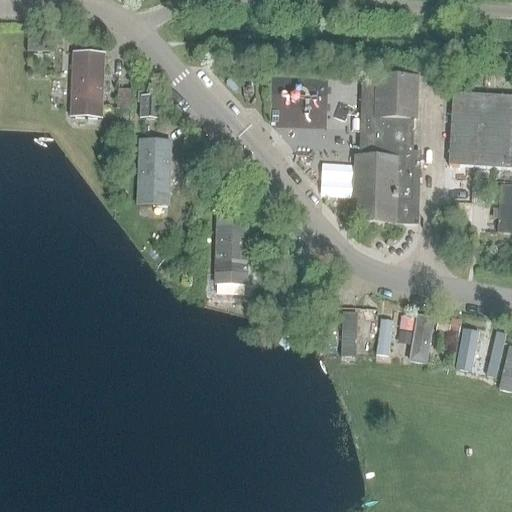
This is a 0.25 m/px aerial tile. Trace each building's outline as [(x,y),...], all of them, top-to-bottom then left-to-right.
[(26,54),(48,54),(48,43),(27,42),(26,54)] [(101,122),(104,58),(74,56),(71,120),(101,122)] [(418,80),(362,79),(360,160),(356,160),(354,226),(418,228),(420,154),(413,154),(414,124),(417,124),(418,80)] [(120,91),(119,111),(132,111),(133,92),(120,91)] [(448,168),(511,171),(511,99),(452,96),(448,168)] [(160,99),(139,99),(139,122),(160,122),(160,99)] [(169,209),(170,144),(140,144),(139,208),(169,209)] [(208,163),(214,170),(218,166),(212,159),(208,163)] [(511,236),(511,189),(500,188),(497,236),(511,236)] [(118,199),(126,200),(126,190),(118,189),(118,199)] [(219,196),(210,206),(219,213),(227,203),(219,196)] [(217,221),(215,287),(240,288),(242,287),(243,286),(245,285),(245,283),(247,222),(217,221)] [(294,286),(282,286),(280,311),(293,311),(294,286)] [(306,287),(294,286),(293,311),(305,312),(306,287)] [(317,313),(318,288),(306,287),(305,312),(317,313)] [(364,321),(377,322),(377,313),(364,312),(364,321)] [(344,315),(343,358),(359,359),(360,315),(344,315)] [(402,319),(400,332),(411,333),(413,321),(402,319)] [(411,365),(431,367),(435,321),(416,319),(411,365)] [(327,328),(322,321),(306,333),(312,340),(327,328)] [(436,333),(448,336),(450,323),(438,321),(436,333)] [(458,340),(461,323),(451,321),(450,323),(448,336),(448,338),(458,340)] [(391,360),(396,324),(383,322),(378,358),(391,360)] [(458,374),(471,376),(477,339),(464,336),(458,374)] [(489,362),(499,365),(502,348),(493,346),(489,362)] [(511,351),(505,350),(499,390),(511,391),(511,351)]
